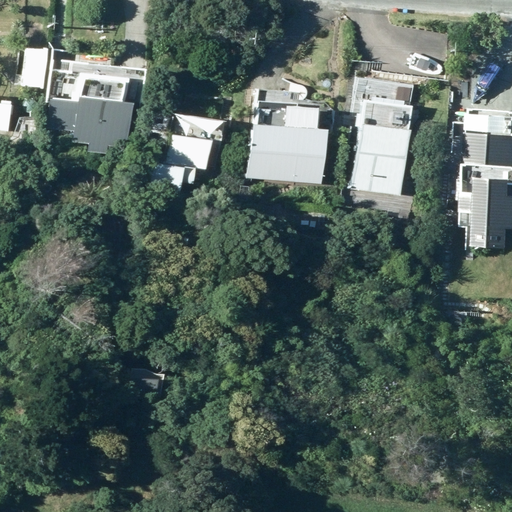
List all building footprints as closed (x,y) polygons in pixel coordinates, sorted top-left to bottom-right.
[(43,88),(46,49),(24,48),(21,87),(43,88)] [(132,104),(78,98),(78,103),(50,100),(47,128),(72,131),(71,142),(89,144),(88,152),(126,156),(132,104)] [(317,129),(318,114),(296,112),(297,105),(256,101),(254,126),(250,125),(246,178),(321,184),(325,130),(317,129)] [(0,130),(7,131),(10,105),(0,104),(0,130)] [(360,125),(352,190),(401,196),(410,131),(360,125)] [(467,249),(511,245),(511,132),(460,136),(467,249)] [(149,190),(179,194),(181,183),(193,185),(195,171),(207,173),(212,141),(168,134),(163,165),(153,164),(149,190)] [(306,258),(322,258),(323,243),(307,242),(306,258)]
